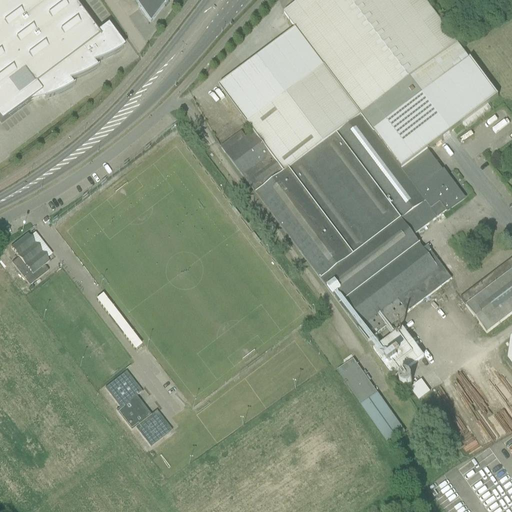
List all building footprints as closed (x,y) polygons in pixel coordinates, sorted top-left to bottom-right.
[(120,53),(122,51),(122,50),(121,51),(108,33),(100,39),(70,0),(0,0),(0,123),(1,125),(41,95),(45,100),(44,100),(44,101),(74,86),(74,85),(73,86),(70,82),(73,81),(76,80),(82,78),(84,77),(87,75),(90,74),(93,72),(96,70),(98,69),(98,68),(97,69),(94,64),(97,63),(101,62),(104,61),(109,59),(113,57),(116,55),(120,53)] [(131,0),(149,25),(164,6),(168,0),(131,0)] [(458,46),(423,0),(302,0),(283,14),(290,22),(296,30),(219,88),(242,118),(253,134),(242,143),(236,137),(220,148),(368,344),(451,280),(427,248),(423,251),(413,237),(436,219),(446,212),(447,214),(464,201),(451,184),(446,177),(444,179),(440,174),(443,172),(427,152),(462,125),(465,129),(490,110),(487,106),(497,99),(458,46)] [(49,263),(27,236),(10,249),(18,259),(11,264),(28,285),(34,280),(36,282),(48,272),(44,267),(49,263)] [(511,260),(460,300),(479,326),(486,335),(511,315),(511,260)] [(101,294),(94,299),(131,352),(138,347),(101,294)] [(423,359),(402,330),(373,351),(395,380),(423,359)] [(388,445),(403,435),(353,361),(336,372),(388,445)] [(150,448),(150,449),(171,432),(156,413),(155,412),(150,417),(135,398),(140,393),(139,391),(125,373),(104,390),(119,409),(115,412),(130,432),(134,429),(150,448)] [(400,392),(412,383),(405,374),(394,383),(400,392)] [(450,385),(473,416),(488,405),(465,374),(450,385)]
